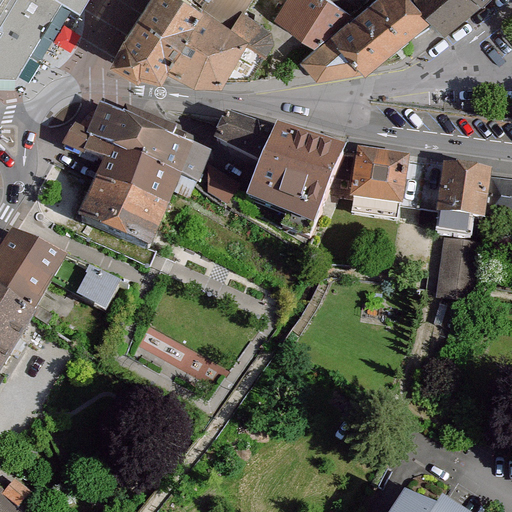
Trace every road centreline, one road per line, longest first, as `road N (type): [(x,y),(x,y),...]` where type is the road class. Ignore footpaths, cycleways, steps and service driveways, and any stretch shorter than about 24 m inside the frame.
road 1 (residential): [(511,151),(381,134),(273,105)]
road 2 (residential): [(273,105),(68,83)]
road 3 (residential): [(423,79),(273,105)]
